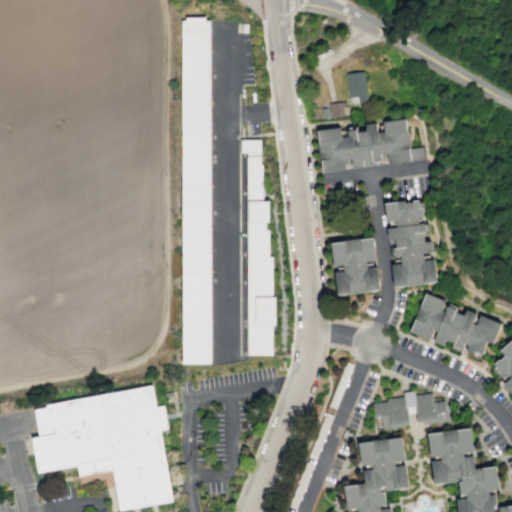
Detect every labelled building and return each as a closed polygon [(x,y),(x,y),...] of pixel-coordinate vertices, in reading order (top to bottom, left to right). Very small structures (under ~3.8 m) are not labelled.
[(209,17),(180,16),(182,364),(210,364),(209,17)] [(363,70),(345,72),(348,97),(353,96),(354,103),(367,102),(363,70)] [(329,102),(342,101),(342,102),(344,102),(344,106),(347,105),(347,111),(343,111),(344,115),(324,117),(323,107),(329,107),(329,102)] [(322,172),(316,130),(338,127),(340,137),(346,136),(345,130),(355,128),(356,131),(366,130),(365,124),(375,122),(377,131),(383,131),(381,120),(405,117),(409,147),(422,145),(424,160),(387,165),(385,153),(380,154),(381,161),(370,163),(370,159),(361,160),(362,166),(351,168),(349,158),(343,159),(345,169),(322,172)] [(273,355),(247,355),(248,151),(242,151),(242,140),(260,140),(260,164),(264,164),(264,199),(269,199),(269,224),(266,224),(266,230),(269,230),(269,256),(273,256),(273,298),(277,298),(277,327),(273,327),(273,355)] [(393,287),(435,281),(432,259),(422,260),(421,252),(431,251),(430,240),(424,241),(422,232),(425,232),(423,222),(417,223),(416,216),(422,215),(421,208),(417,208),(416,199),(404,201),(404,198),(381,201),(384,222),(394,221),(394,226),(385,227),(387,239),(393,239),(394,246),(391,247),(392,258),(399,257),(399,262),(390,263),(393,287)] [(337,294),(378,289),(376,266),(366,267),(365,261),(375,260),(372,236),(329,242),(332,266),(343,264),(344,271),(334,272),(337,294)] [(493,346),(502,322),(478,313),(474,322),(473,321),(477,312),(463,306),(461,312),(456,310),(457,308),(445,303),(442,309),(441,309),(446,299),(424,290),(407,331),(427,340),(432,329),(436,331),(432,341),(442,345),(444,339),(453,343),(452,345),(462,349),(464,344),(467,345),(464,351),(473,354),(474,352),(482,355),(487,343),(493,346)] [(511,338),(500,349),(504,355),(492,366),(505,380),(501,383),(509,392),(511,389),(511,338)] [(173,501),(162,436),(172,434),(166,405),(157,407),(154,387),(34,408),(39,437),(30,439),(36,474),(79,466),(81,482),(110,477),(116,511),(173,501)] [(422,423),(445,420),(442,400),(433,401),(431,392),(414,394),(413,390),(402,391),(402,395),(385,398),(385,401),(371,403),(372,416),(379,415),(381,429),(402,426),(401,423),(408,422),(406,414),(414,412),(415,421),(421,421),(422,423)] [(425,433),(469,427),(473,450),(462,452),(462,456),(472,455),(474,468),(494,465),(497,488),(487,490),(488,494),(493,494),(495,507),(511,504),(511,511),(456,511),(455,498),(465,497),(464,492),(459,493),(457,481),(432,484),(429,461),(440,459),(439,455),(428,456),(425,433)] [(389,511),(389,508),(378,510),(378,504),(385,503),(383,490),(407,487),(404,464),(393,465),(393,461),(403,459),(400,437),(357,442),(361,465),(371,464),(372,469),(362,470),(363,482),(342,485),(345,510),(355,508),(356,511),(389,511)]
